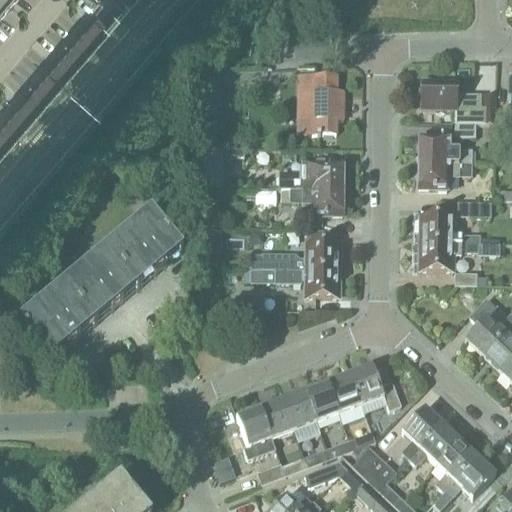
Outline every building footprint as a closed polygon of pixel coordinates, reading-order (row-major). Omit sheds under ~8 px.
[(99,16),(0,130),(0,153),(110,25),(99,16)] [(215,71),(195,72),(198,119),(218,119),(215,71)] [(342,125),(342,97),(335,97),(335,83),(311,82),(310,140),(335,140),(335,125),(342,125)] [(421,108),(421,113),(453,114),(453,129),(482,129),(482,114),(479,114),(479,100),(454,100),(455,89),(421,89),(421,93),(421,108)] [(479,100),(479,114),(482,114),(482,129),(494,129),(494,100),(479,100)] [(495,121),(495,143),(506,143),(506,121),(495,121)] [(473,142),(474,130),(453,130),(453,141),(473,142)] [(419,143),(418,167),(436,168),(469,168),(470,155),(448,154),(448,143),(419,143)] [(192,165),(192,194),(212,194),(218,194),(219,154),(192,154),(192,165)] [(469,168),(436,168),(418,167),(418,194),(447,195),(447,182),(469,182),(469,168)] [(289,178),(289,194),(302,194),(311,194),(341,195),(342,169),(311,169),(302,169),(302,178),(289,178)] [(289,194),(278,194),(278,209),(288,209),(289,194)] [(289,194),(288,209),(301,209),(310,210),(310,221),(341,221),(341,195),(311,194),(302,194),(289,194)] [(511,204),(511,195),(501,196),(501,205),(511,204)] [(488,222),(489,210),(456,209),(455,222),(488,222)] [(181,256),(149,219),(107,254),(139,291),(181,256)] [(420,221),(419,248),(479,249),(479,239),(451,239),(451,222),(420,221)] [(199,236),(198,256),(221,257),(221,237),(199,236)] [(260,260),(260,275),(301,275),(306,275),(337,276),(338,249),(306,248),(306,264),(299,264),(296,260),(260,260)] [(419,248),(419,275),(451,276),(451,273),(454,273),(454,260),(498,261),(499,250),(498,250),(419,248)] [(139,291),(107,254),(63,291),(95,329),(139,291)] [(260,260),(250,260),(249,275),(260,275),(260,260)] [(242,275),(242,287),(249,287),(249,289),(301,289),(301,287),(301,275),(260,275),(249,275),(242,275)] [(301,275),(301,287),(306,287),(305,302),(337,302),(337,276),(306,275),(301,275)] [(453,279),(453,291),(475,291),(476,282),(476,280),(465,279),(453,279)] [(95,329),(63,291),(19,327),(24,333),(22,334),(26,339),(27,337),(51,365),(95,329)] [(463,346),(480,363),(511,330),(511,322),(509,319),(497,332),(486,322),(494,314),(486,305),(468,324),(477,332),(463,346)] [(511,330),(480,363),(498,380),(511,365),(511,330)] [(511,393),(511,365),(498,380),(511,393)] [(370,370),(349,379),(361,410),(382,402),(388,417),(401,412),(392,388),(379,393),(372,374),(370,370)] [(338,419),(361,410),(349,379),(326,387),(338,419)] [(316,427),(338,419),(326,387),(304,396),(316,427)] [(293,436),(316,427),(304,396),(281,405),(293,436)] [(271,444),(293,436),(281,405),(259,414),(271,444)] [(409,464),(441,430),(423,413),(400,437),(411,447),(401,457),(409,464)] [(259,414),(235,423),(247,453),(242,455),(247,467),(275,456),(259,414)] [(435,471),(458,446),(441,430),(409,464),(415,471),(425,461),(435,471)] [(349,446),(353,455),(367,450),(374,447),(375,446),(371,437),(349,446)] [(330,464),(353,455),(349,446),(327,454),(330,464)] [(444,496),(476,463),(458,446),(435,471),(444,480),(436,488),(444,496)] [(373,492),(379,485),(366,473),(377,461),(369,453),(352,471),(373,492)] [(307,473),(330,464),(327,454),(304,463),(307,473)] [(296,477),(307,473),(304,463),(292,467),(296,477)] [(476,463),(444,496),(452,504),(460,495),(470,505),(494,480),(476,463)] [(338,479),(346,471),(339,465),(301,480),(306,492),(338,479)] [(285,481),(281,472),(280,469),(255,479),(259,491),(285,481)] [(359,492),(364,488),(346,471),(338,479),(356,496),(359,492)] [(141,511),(119,484),(85,511),(141,511)] [(377,509),(381,504),(364,488),(359,492),(377,509)] [(394,511),(396,511),(401,507),(389,495),(383,501),(394,511)] [(444,496),(431,510),(433,511),(443,511),(452,504),(444,496)] [(511,511),(511,497),(511,496),(496,511),(511,511)] [(297,511),(286,500),(274,511),(297,511)]
